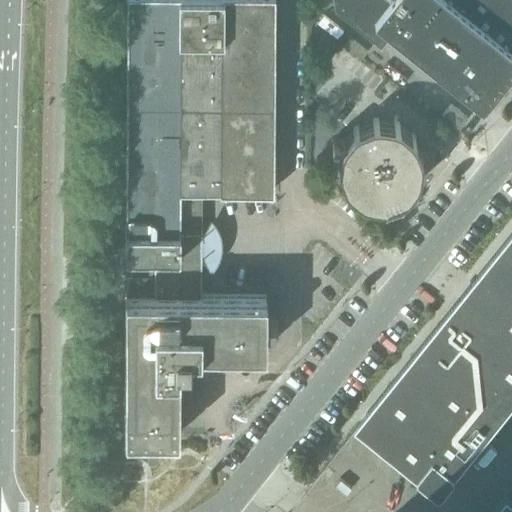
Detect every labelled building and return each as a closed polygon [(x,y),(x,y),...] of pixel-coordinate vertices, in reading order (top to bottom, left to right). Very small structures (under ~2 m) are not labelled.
[(199,294),(200,188),(219,188),(219,189),(219,190),(220,190),(271,190),(272,190),(273,189),(274,0),(126,0),(125,238),(125,253),(125,254),(126,254),(153,255),(153,263),(153,294),(126,293),(125,294),(124,295),(124,304),(124,432),(124,433),(124,434),(125,434),(147,434),(147,436),(146,437),(146,438),(145,439),(145,441),(146,442),(147,443),(147,444),(149,445),(151,445),(152,445),(154,444),(155,443),(156,441),(156,440),(156,439),(156,438),(156,437),(154,436),(155,434),(176,435),(177,434),(178,433),(179,366),(185,366),(196,355),(196,350),(263,349),(264,349),(265,348),(265,347),(265,325),(266,325),(267,326),(268,327),(270,327),(271,327),(272,327),(273,326),(275,324),(275,323),(275,322),(275,321),(275,320),(275,319),(274,318),(273,317),(272,317),(270,316),(269,316),(268,317),(267,317),(266,318),(264,318),(264,296),(264,295),(263,295),(199,294)] [(511,0),(333,0),(334,3),(379,40),(389,28),(391,25),(481,97),(511,58),(511,0)] [(332,38),(324,32),(313,45),(321,51),(332,38)] [(367,49),(349,35),(343,42),(360,56),(367,49)] [(466,116),(463,113),(450,103),(441,113),(458,126),(466,116)] [(414,170),(416,159),(421,158),(421,151),(415,137),(411,132),(399,122),(393,120),(378,118),(372,118),(357,124),(352,128),(350,130),(342,140),(340,146),(338,161),(334,161),(332,161),(331,161),(329,162),(328,163),(328,165),(328,166),(329,168),(330,169),(332,169),(333,169),(335,168),(335,167),(338,167),(344,182),(348,187),(360,196),(366,199),(381,201),(387,201),(402,195),(407,191),(417,179),(419,173),(414,170)] [(421,158),(416,159),(414,170),(419,173),(423,174),(425,158),(421,158)] [(385,232),(378,227),(375,230),(382,236),(385,232)] [(357,425),(416,473),(415,474),(415,475),(415,477),(416,478),(416,479),(434,493),(435,493),(436,494),(437,494),(438,493),(439,493),(439,492),(451,476),(451,475),(451,474),(451,472),(450,471),(495,415),(494,415),(511,392),(511,501),(504,496),(490,511),(511,511),(511,232),(470,285),(474,288),(464,300),(454,313),(450,309),(357,425)] [(127,263),(126,293),(153,294),(153,263),(127,263)] [(350,486),(339,477),(334,484),(345,493),(350,486)]
